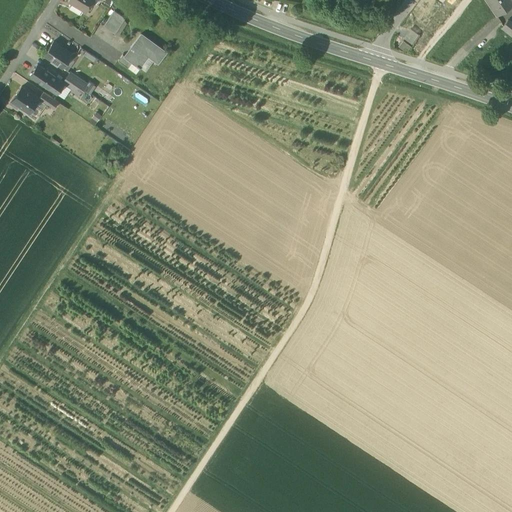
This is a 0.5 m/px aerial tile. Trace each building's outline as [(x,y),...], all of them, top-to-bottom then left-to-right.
[(84,10),(85,11),(91,0),(69,0),(69,1),(71,2),(84,10)] [(511,0),(484,0),(496,17),(511,6),(511,0)] [(84,10),(71,2),(68,8),(80,15),(84,10)] [(104,27),(114,34),(125,19),(115,12),(104,27)] [(501,28),(511,36),(511,26),(506,22),(501,28)] [(403,39),(411,45),(418,36),(410,30),(403,39)] [(132,65),(141,71),(142,70),(140,68),(149,56),(155,60),(154,61),(159,65),(168,53),(159,47),(158,48),(141,36),(134,46),(135,46),(126,58),(133,63),(132,65)] [(410,46),(403,40),(398,47),(405,52),(410,46)] [(44,55),(62,68),(71,55),(53,42),(44,55)] [(119,62),(129,69),(132,65),(133,63),(126,58),(123,56),(119,62)] [(63,83),(63,82),(37,65),(30,75),(56,93),(63,84),(63,83)] [(70,72),(66,78),(77,85),(81,80),(70,72)] [(63,84),(73,91),(77,85),(66,78),(63,82),(63,83),(63,84)] [(83,90),(77,85),(73,91),(79,96),(83,90)] [(19,105),(29,112),(27,114),(35,120),(41,110),(34,105),(38,99),(39,98),(21,86),(10,103),(17,108),(19,105)] [(46,104),(53,109),(58,102),(43,92),(39,98),(38,99),(46,104)] [(34,105),(41,110),(46,104),(38,99),(34,105)]
